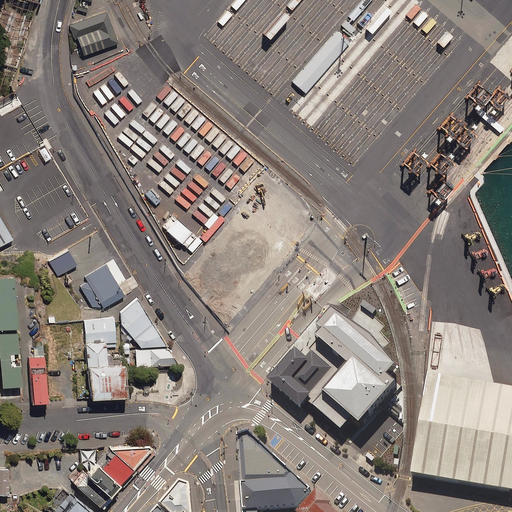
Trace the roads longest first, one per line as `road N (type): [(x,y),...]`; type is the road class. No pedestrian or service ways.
road 1 (secondary): [(225,393),(60,106),(51,57),(59,0)]
road 2 (unclassified): [(391,511),(294,433),(225,393)]
road 3 (residential): [(188,435),(158,413),(0,426)]
